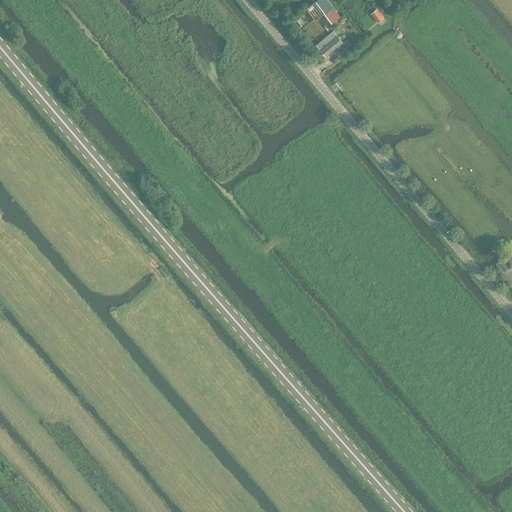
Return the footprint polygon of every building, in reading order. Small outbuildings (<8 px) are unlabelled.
[(316,1),(308,8),(317,19),(324,13),(325,12),(316,1)] [(325,12),(324,13),(332,23),(340,16),(332,6),(325,12)] [(383,17),(376,9),(371,14),(377,22),(383,17)] [(326,55),(343,42),(333,31),(317,44),(326,55)] [(509,251),(501,258),(502,259),(510,268),(511,265),(511,254),(510,253),(510,252),(509,251)]
